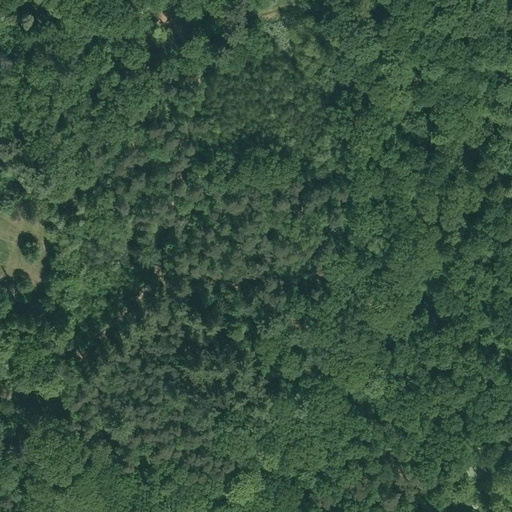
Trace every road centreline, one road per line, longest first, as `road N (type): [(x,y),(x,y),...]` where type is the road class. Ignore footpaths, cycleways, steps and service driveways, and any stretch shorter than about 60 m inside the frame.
road 1 (track): [(256,511),(456,151)]
road 2 (track): [(28,467),(67,365),(142,296),(157,248)]
road 3 (track): [(239,18),(215,44),(197,89),(172,225),(157,248)]
road 4 (track): [(299,0),(302,14),(406,57),(456,151)]
road 5 (track): [(157,261),(267,292),(310,324),(335,361)]
road 6 (tertiary): [(125,511),(0,454)]
road 7 (track): [(406,57),(446,21),(511,38)]
